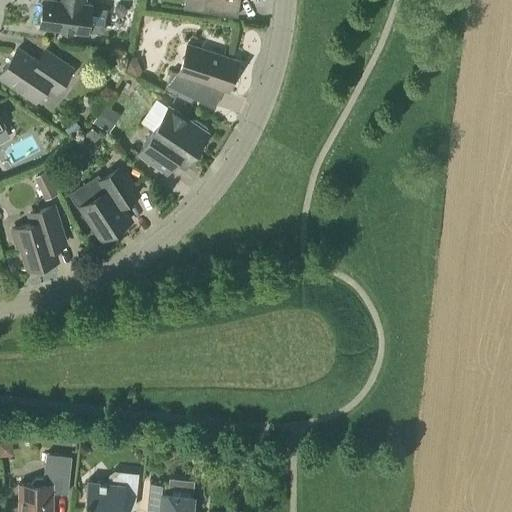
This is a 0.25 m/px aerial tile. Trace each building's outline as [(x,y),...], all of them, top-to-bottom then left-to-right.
[(91,3),(85,3),(85,0),(43,0),(39,27),(87,34),(87,31),(103,33),(106,9),(91,7),(91,3)] [(203,0),(204,11),(237,16),(239,0),(203,0)] [(200,81),(222,88),(228,90),(238,60),(187,44),(178,73),(171,70),(166,85),(194,98),(200,81)] [(17,50),(0,74),(0,75),(35,100),(45,85),(55,92),(71,68),(45,51),(36,63),(17,50)] [(128,56),(124,70),(137,76),(140,70),(135,58),(128,56)] [(168,105),(145,141),(146,142),(138,154),(166,173),(174,161),(181,165),(183,162),(188,161),(187,155),(195,144),(200,143),(207,132),(206,127),(195,119),(191,120),(168,105)] [(109,132),(120,114),(108,106),(97,125),(109,132)] [(73,135),(82,126),(75,119),(66,128),(73,135)] [(101,135),(93,127),(85,135),(90,139),(96,139),(101,135)] [(70,192),(79,207),(100,238),(130,219),(120,204),(138,193),(120,167),(101,179),(98,174),(70,192)] [(35,176),(41,187),(54,181),(48,169),(35,176)] [(21,244),(28,267),(56,259),(52,247),(64,243),(52,202),(24,211),(29,224),(12,229),(17,245),(21,244)] [(0,455),(13,455),(12,440),(0,440),(0,455)] [(31,484),(17,484),(17,510),(22,510),(21,511),(52,511),(52,492),(67,492),(70,456),(45,453),(42,477),(35,477),(31,481),(31,484)] [(84,503),(86,504),(85,511),(120,511),(121,504),(134,506),(137,478),(121,476),(120,484),(86,480),(84,503)] [(191,511),(190,511),(192,496),(166,493),(167,484),(149,482),(146,508),(159,509),(159,511),(191,511)]
